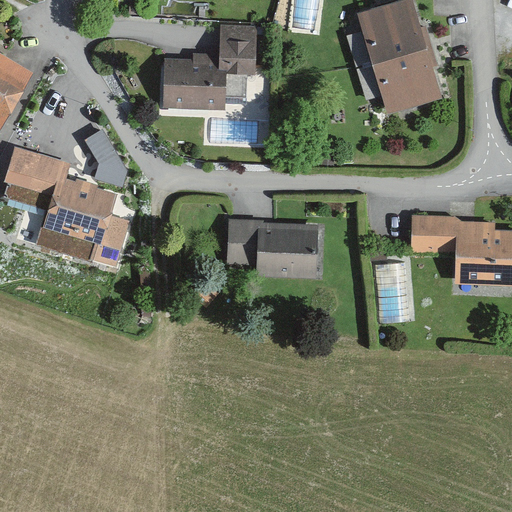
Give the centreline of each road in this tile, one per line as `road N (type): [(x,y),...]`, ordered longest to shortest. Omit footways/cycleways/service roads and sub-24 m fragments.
road 1 (residential): [(65,0),(68,57),(156,178),(448,184),(490,169)]
road 2 (unknown): [(0,135),(59,32),(250,42)]
road 3 (residential): [(479,0),(490,169)]
